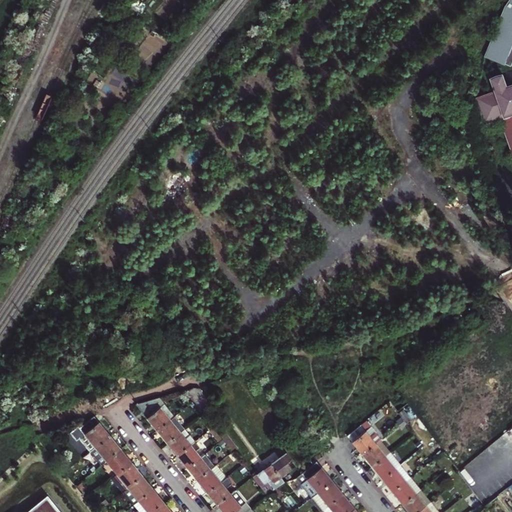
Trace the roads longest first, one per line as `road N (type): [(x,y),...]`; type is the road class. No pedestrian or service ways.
road 1 (track): [(195,370),(333,241),(417,181),(510,286)]
road 2 (track): [(66,0),(0,155)]
road 3 (residential): [(118,411),(199,511)]
